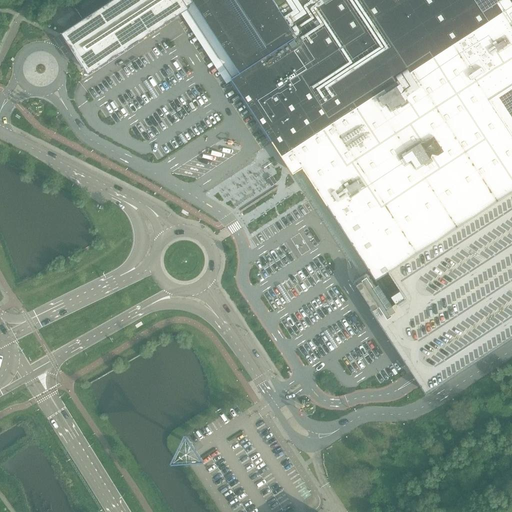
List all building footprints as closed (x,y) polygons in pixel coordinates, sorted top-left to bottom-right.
[(68,25),(66,26),(67,28),(74,39),(90,62),(91,64),(92,63),(109,52),(111,51),(128,40),(129,39),(146,28),(148,27),(167,15),(168,14),(185,3),(187,2),(188,1),(187,0),(106,0),(107,0),(105,1),(86,13),(84,14),(68,25)] [(233,76),(241,71),(231,55),(229,55),(228,55),(227,55),(227,54),(226,53),(225,53),(224,52),(224,51),(223,50),(223,49),(223,48),(223,47),(223,46),(223,45),(223,44),(194,0),(189,0),(188,1),(187,2),(185,3),(233,76)] [(303,167),(308,174),(308,175),(307,176),(307,177),(308,178),(308,179),(308,180),(309,180),(309,181),(310,181),(311,181),(311,182),(312,182),(313,182),(324,198),(370,270),(362,275),(354,281),(409,366),(415,374),(419,380),(427,393),(511,337),(511,0),(194,0),(223,44),(223,45),(223,46),(223,47),(223,48),(223,49),(223,50),(224,51),(224,52),(225,53),(226,53),(227,54),(227,55),(228,55),(229,55),(231,55),(241,71),(233,76),(255,111),(279,149),(282,154),(294,173),(303,167)] [(308,174),(303,167),(294,173),(298,180),(362,275),(370,270),(324,198),(313,182),(312,182),(311,182),(311,181),(310,181),(309,181),(309,180),(308,180),(308,179),(308,178),(307,177),(307,176),(308,175),(308,174)] [(277,183),(272,176),(267,179),(272,186),(277,183)] [(247,399),(240,403),(244,409),(251,405),(247,399)]
